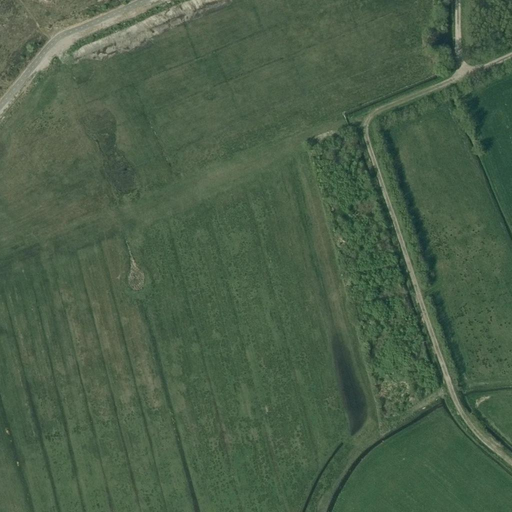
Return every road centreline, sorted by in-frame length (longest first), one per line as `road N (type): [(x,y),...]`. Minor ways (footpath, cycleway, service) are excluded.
road 1 (track): [(511,463),(467,422),(448,385),(366,142),(376,113)]
road 2 (track): [(0,116),(54,52),(161,0)]
